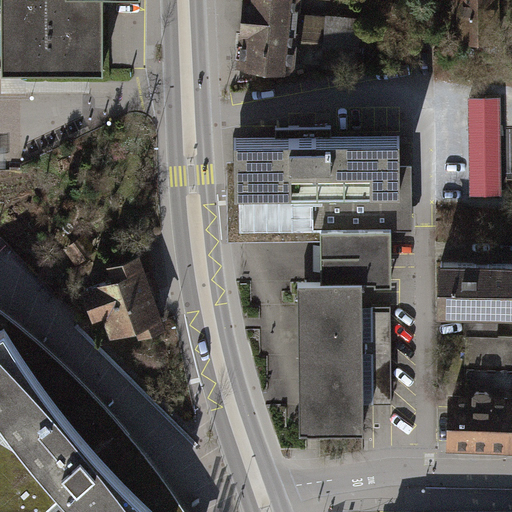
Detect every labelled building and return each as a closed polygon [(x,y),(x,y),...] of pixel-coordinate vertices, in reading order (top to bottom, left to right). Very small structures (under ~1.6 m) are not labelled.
[(1,0),(1,11),(2,68),(104,68),(103,0),(1,0)] [(244,0),(244,15),(292,19),(293,0),(244,0)] [(501,0),(458,0),(458,41),(502,41),(501,0)] [(376,19),(327,15),(327,16),(301,14),(297,63),(324,65),(323,67),(371,71),(376,19)] [(250,31),(246,67),(287,71),(292,19),(244,15),(242,31),(250,31)] [(404,135),(237,138),(237,161),(228,161),(229,241),(323,240),(323,228),(391,227),(413,226),(412,172),(405,172),(404,135)] [(60,242),(77,265),(98,250),(80,227),(60,242)] [(324,281),(301,281),(302,405),(303,431),(366,430),(365,403),(394,403),(393,306),(364,307),(363,285),(392,284),(391,227),(323,228),(323,240),(324,281)] [(141,252),(106,264),(111,279),(84,288),(95,319),(105,315),(112,335),(136,326),(140,337),(168,328),(155,293),(161,291),(153,269),(148,271),(141,252)] [(441,309),(466,310),(466,337),(498,337),(499,309),(511,309),(511,263),(442,262),(441,309)] [(0,511),(44,511),(62,496),(79,511),(187,511),(174,490),(140,443),(103,400),(63,361),(30,330),(0,308),(0,511)] [(511,337),(498,337),(466,337),(465,374),(458,374),(458,390),(449,389),(448,448),(511,448),(511,337)]
